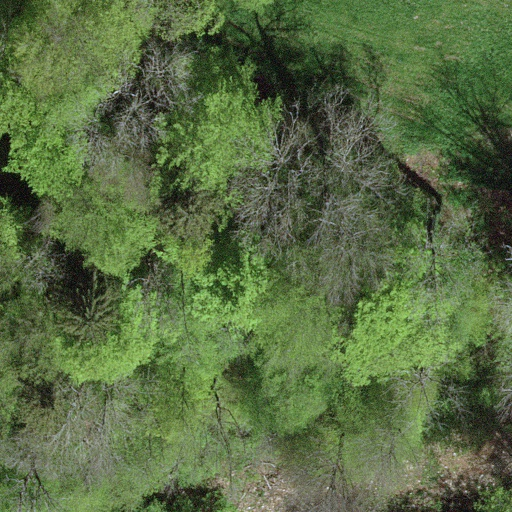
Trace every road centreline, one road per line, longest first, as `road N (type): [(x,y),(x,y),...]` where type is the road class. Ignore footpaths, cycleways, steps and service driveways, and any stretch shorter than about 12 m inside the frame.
road 1 (track): [(511,156),(156,0)]
road 2 (track): [(511,454),(412,479),(282,497),(263,511)]
